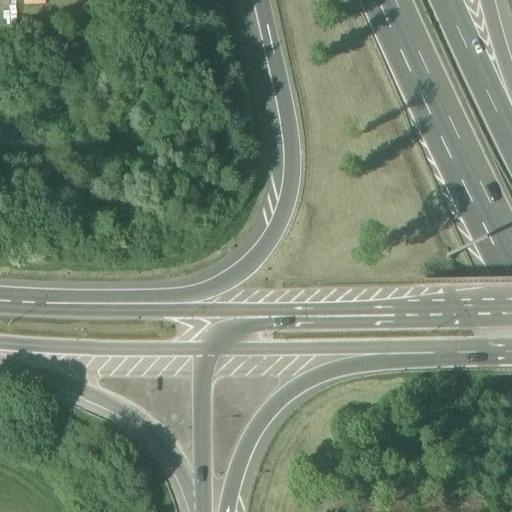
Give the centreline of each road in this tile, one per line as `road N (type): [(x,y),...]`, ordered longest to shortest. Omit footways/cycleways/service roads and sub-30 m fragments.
road 1 (motorway): [(264,0),(292,150),(287,200),(257,254),(223,280),(186,293),(35,311)]
road 2 (motorway): [(232,511),(251,434),(298,385),(344,364),(445,349)]
road 3 (motorway): [(0,367),(113,404),(149,430),(185,476),(197,511)]
road 4 (primary): [(274,310),(35,311)]
road 5 (primary): [(511,306),(274,310)]
road 6 (primary): [(208,348),(445,349)]
road 7 (motorway): [(396,0),(482,207)]
road 8 (primary): [(0,345),(208,348)]
road 9 (motorway): [(208,348),(203,511)]
road 10 (motorway): [(511,122),(451,0)]
